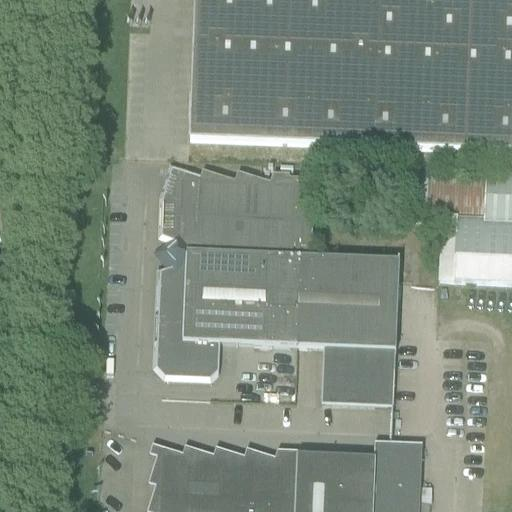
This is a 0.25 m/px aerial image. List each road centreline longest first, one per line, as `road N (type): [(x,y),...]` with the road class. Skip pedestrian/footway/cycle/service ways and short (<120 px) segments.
road 1 (secondary): [(0,511),(6,238)]
road 2 (secondary): [(6,238),(29,174),(44,0)]
